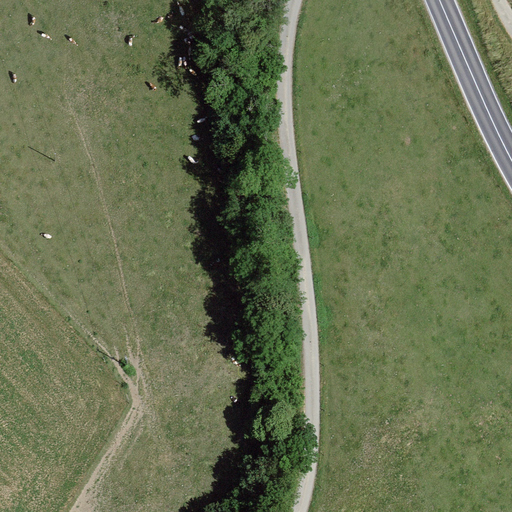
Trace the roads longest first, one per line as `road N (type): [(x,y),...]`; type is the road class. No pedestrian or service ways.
road 1 (track): [(266,344),(252,423),(183,511)]
road 2 (primary): [(461,0),(511,113)]
